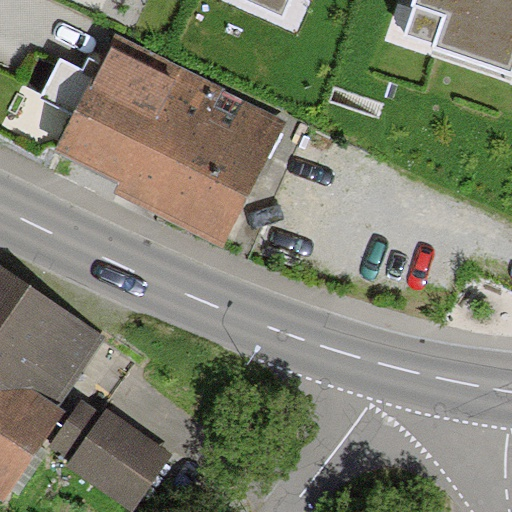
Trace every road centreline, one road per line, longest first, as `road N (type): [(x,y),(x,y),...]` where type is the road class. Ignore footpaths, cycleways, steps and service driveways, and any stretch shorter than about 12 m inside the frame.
road 1 (tertiary): [(387,367),(214,306),(0,209)]
road 2 (residential): [(282,511),(387,367)]
road 3 (tertiary): [(511,389),(387,367)]
